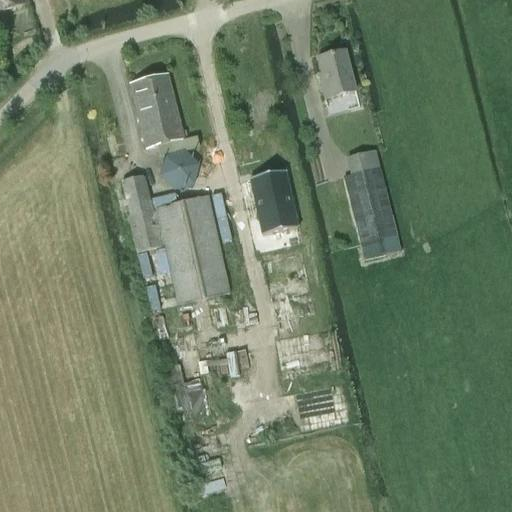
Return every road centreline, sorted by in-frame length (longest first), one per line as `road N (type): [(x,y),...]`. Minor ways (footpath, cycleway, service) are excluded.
road 1 (track): [(264,358),(202,42),(211,20),(205,0)]
road 2 (residential): [(0,125),(60,65),(289,0)]
